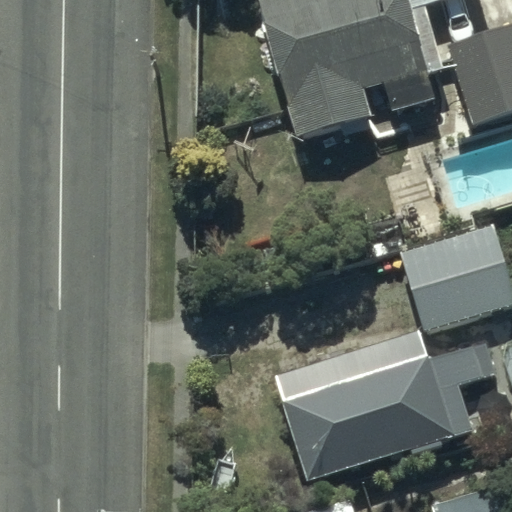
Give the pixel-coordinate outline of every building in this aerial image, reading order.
[(246,0),(254,31),(251,32),(266,91),(273,89),(288,143),(360,124),(352,95),(383,86),(390,112),(420,104),(413,75),(425,72),(407,6),(429,0),(246,0)] [(511,29),(447,50),(471,130),(511,117),(511,29)] [(511,310),(511,286),(495,227),(403,255),(427,336),(511,310)] [(413,338),(268,386),(303,490),(404,456),(406,464),(441,452),(439,445),(468,435),(454,393),(493,380),(482,347),(423,367),(413,338)] [(494,511),(488,493),(427,511),(494,511)]
